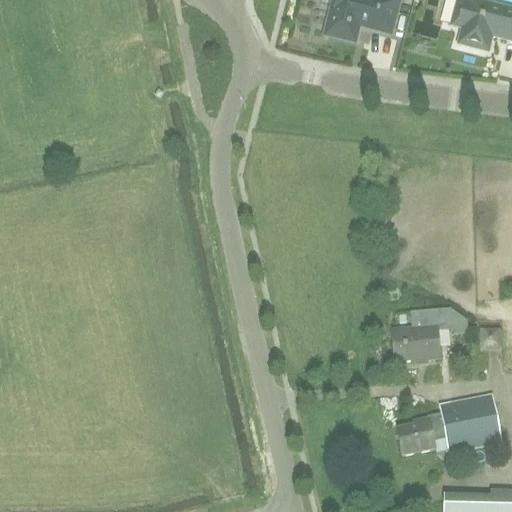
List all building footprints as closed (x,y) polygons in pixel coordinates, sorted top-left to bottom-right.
[(334,0),(325,36),(354,44),(358,27),(390,35),(399,1),(394,0),(334,0)] [(511,43),(511,11),(469,0),(468,5),(458,2),(451,27),(462,30),(458,46),(488,54),(491,40),(497,40),(511,43)] [(160,100),(163,95),(158,92),(155,98),(160,100)] [(395,365),(440,361),(437,334),(452,332),(450,312),(410,317),(412,333),(392,336),(395,365)] [(479,331),(479,353),(500,353),(501,331),(479,331)] [(442,420),(429,422),(413,425),(414,429),(397,432),(402,458),(435,452),(433,444),(446,441),(449,456),(500,446),(491,399),(439,409),(442,420)] [(511,511),(511,493),(492,493),(492,500),(445,499),(443,499),(442,511),(511,511)]
